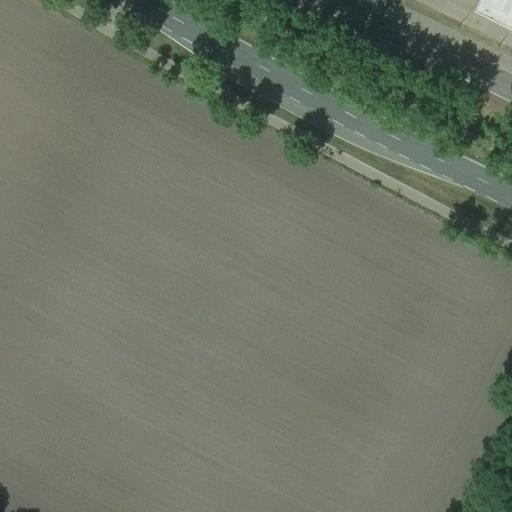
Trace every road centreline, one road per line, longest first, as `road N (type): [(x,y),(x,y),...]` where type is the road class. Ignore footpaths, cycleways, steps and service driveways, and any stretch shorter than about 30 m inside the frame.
road 1 (primary): [(142,0),(511,194)]
road 2 (primary): [(511,87),(331,0)]
